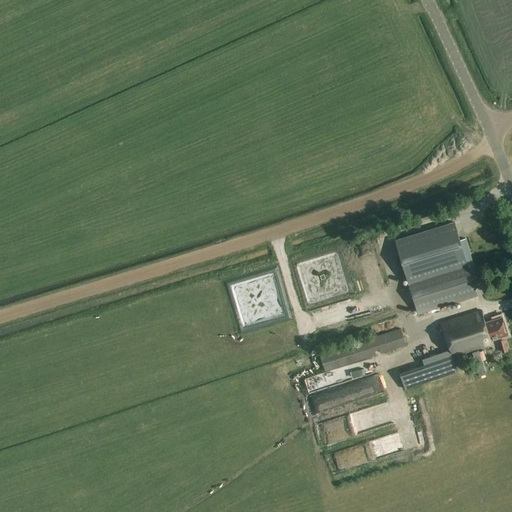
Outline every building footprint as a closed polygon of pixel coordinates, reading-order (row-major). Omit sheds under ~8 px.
[(460,207),(462,212),(481,205),(478,200),(460,207)] [(466,259),(470,271),(475,269),(466,239),(460,240),(455,223),(396,241),(407,277),(466,259)] [(466,259),(407,277),(419,314),(478,296),(466,259)] [(315,269),(320,284),(327,282),(323,267),(315,269)] [(441,322),(452,357),(493,344),(492,340),(507,336),(501,318),(486,323),(482,310),(441,322)] [(326,371),(406,345),(401,329),(320,355),(326,371)] [(507,338),(499,341),(503,353),(511,350),(507,338)] [(457,372),(452,357),(401,374),(406,389),(457,372)] [(317,412),(340,404),(335,389),(312,397),(317,412)]
